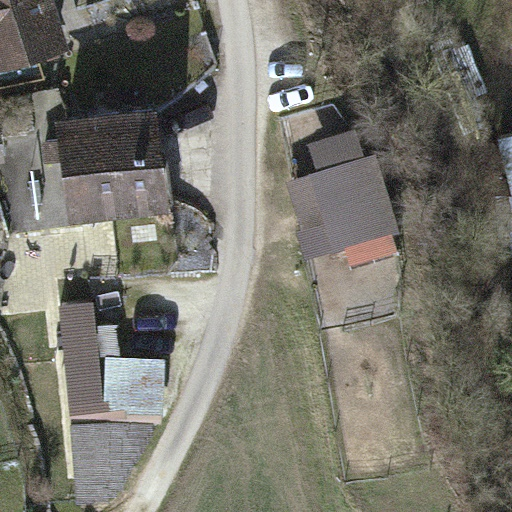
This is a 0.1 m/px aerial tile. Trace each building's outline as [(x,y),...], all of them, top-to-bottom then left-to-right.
[(0,0),(0,70),(68,48),(53,0),(0,0)] [(157,107),(58,119),(71,221),(169,209),(157,107)] [(286,177),(305,254),(345,241),(351,259),(395,245),(389,228),(400,224),(375,148),(365,152),(356,124),(307,139),(316,164),(286,177)] [(104,408),(93,297),(59,301),(70,410),(104,408)] [(165,354),(107,352),(105,406),(163,407),(165,354)] [(155,417),(69,419),(75,499),(108,497),(155,426),(155,417)]
